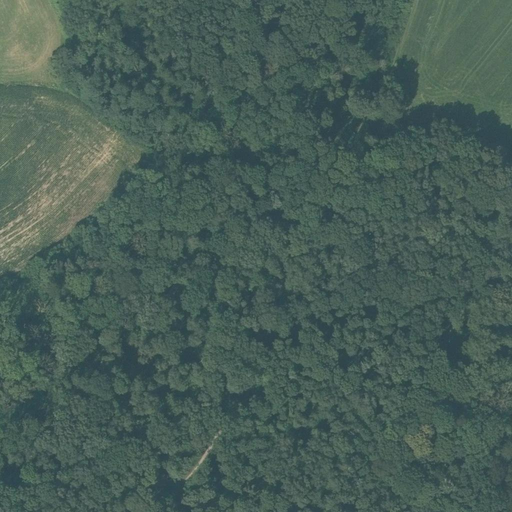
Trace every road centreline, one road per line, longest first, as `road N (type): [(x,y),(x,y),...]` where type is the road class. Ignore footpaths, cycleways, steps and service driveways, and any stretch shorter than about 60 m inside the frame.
road 1 (track): [(354,511),(385,439),(464,305),(493,185)]
road 2 (track): [(348,162),(378,172),(466,167),(493,185)]
